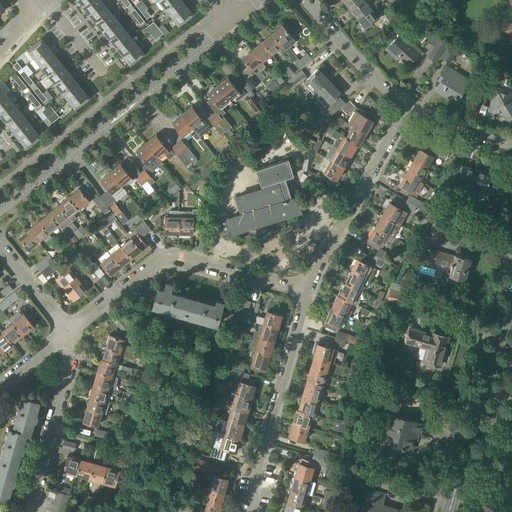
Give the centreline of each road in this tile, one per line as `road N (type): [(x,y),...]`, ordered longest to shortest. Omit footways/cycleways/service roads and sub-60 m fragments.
road 1 (residential): [(0,207),(231,19)]
road 2 (residential): [(67,331),(170,258),(304,292)]
road 3 (residential): [(252,511),(304,292)]
road 4 (residential): [(304,292),(403,112)]
road 5 (residential): [(30,511),(73,359),(67,331)]
road 6 (residential): [(403,112),(301,0)]
road 7 (tertiary): [(447,511),(482,388)]
